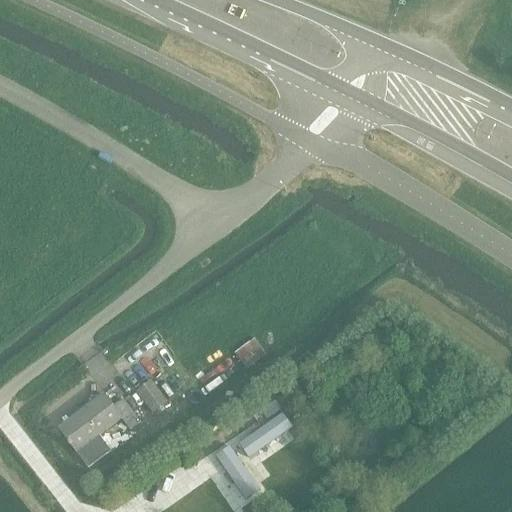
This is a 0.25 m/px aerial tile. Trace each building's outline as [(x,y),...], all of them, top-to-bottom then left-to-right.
[(235,354),(246,369),(266,355),(255,339),(235,354)] [(151,381),(135,392),(152,414),(168,403),(151,381)] [(103,395),(58,429),(76,453),(88,469),(110,452),(98,436),(121,419),(129,430),(140,422),(123,399),(112,407),(103,395)] [(283,414),(239,445),(248,459),(292,428),(283,414)] [(229,446),(215,456),(245,499),(258,489),(229,446)]
